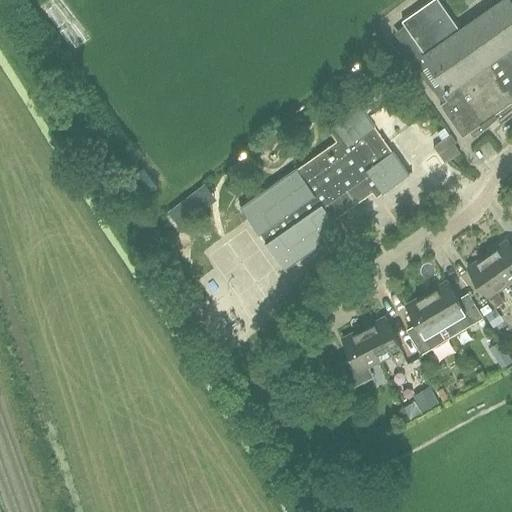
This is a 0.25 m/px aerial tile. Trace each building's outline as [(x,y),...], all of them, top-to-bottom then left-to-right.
[(511,0),(511,1),(510,0),(503,0),(461,30),(439,0),(431,0),(402,20),(407,28),(399,35),(419,60),(415,64),(445,101),(440,104),(463,136),(470,131),(474,136),(485,128),(483,126),(511,101),(511,0)] [(408,174),(391,150),(357,102),(325,124),(337,141),(305,164),(339,212),(371,190),(375,196),(408,174)] [(440,155),(458,142),(451,133),(433,146),(440,155)] [(332,219),(340,214),(339,213),(339,212),(305,164),(297,169),(296,168),(240,207),(283,268),(339,228),(332,219)] [(187,196),(186,207),(200,209),(202,198),(187,196)] [(511,247),(506,240),(487,253),(490,258),(508,283),(511,280),(511,247)] [(508,283),(490,258),(487,253),(467,267),(488,298),(488,297),(495,307),(503,301),(497,291),(508,283)] [(446,260),(436,265),(444,279),(453,274),(446,260)] [(446,280),(426,292),(438,313),(444,324),(450,334),(481,316),(470,295),(459,302),(446,280)] [(208,302),(219,296),(210,281),(199,288),(208,302)] [(438,313),(426,292),(405,304),(418,326),(408,332),(420,352),(439,340),(450,334),(444,324),(438,313)] [(492,312),(485,316),(493,328),(499,323),(492,312)] [(401,348),(385,316),(362,327),(367,336),(379,360),(391,354),(397,364),(406,360),(401,349),(401,348)] [(379,360),(367,336),(362,327),(341,338),(353,360),(342,366),(353,387),(373,376),(368,365),(379,360)] [(511,359),(508,352),(497,359),(502,367),(511,360),(511,359)]
